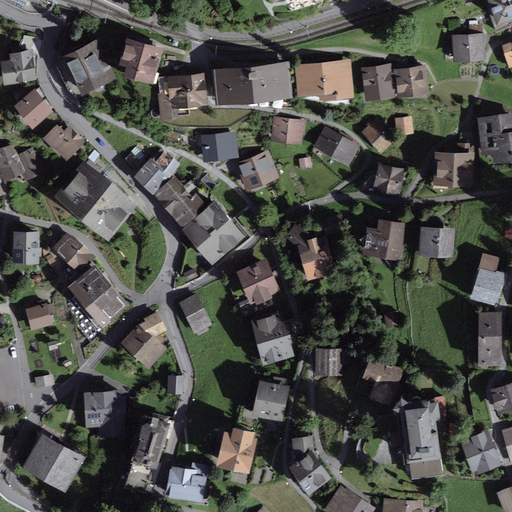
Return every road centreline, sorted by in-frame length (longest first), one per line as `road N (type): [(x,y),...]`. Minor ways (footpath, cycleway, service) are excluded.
road 1 (residential): [(511,191),(420,203),(359,195),(325,201),(268,229),(212,276),(177,293),(162,289)]
road 2 (residential): [(70,0),(47,52),(48,89),(168,223),(175,254),(162,289)]
road 3 (residential): [(162,289),(190,377),(149,491),(153,501),(183,511)]
road 4 (residential): [(141,0),(190,25),(246,35),(378,0)]
road 5 (residential): [(11,455),(42,409),(143,303)]
road 6 (residential): [(0,211),(78,232),(143,303)]
